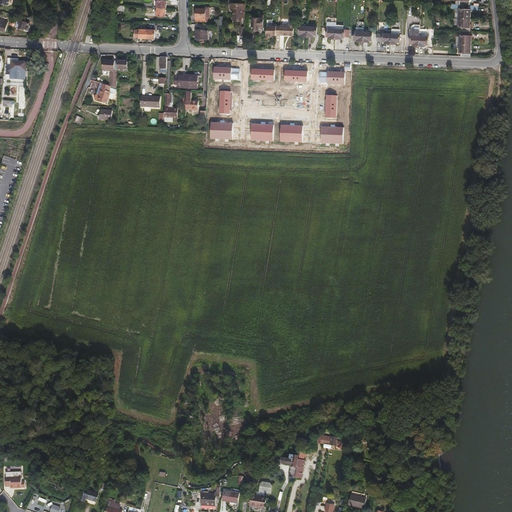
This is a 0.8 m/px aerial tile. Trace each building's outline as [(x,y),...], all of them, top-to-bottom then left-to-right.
[(166,8),(167,0),(160,0),(158,0),(158,7),(166,8)] [(242,11),(243,3),(231,3),(231,8),(234,9),(233,21),(240,22),(242,22),(242,18),(246,18),(246,11),(242,11)] [(469,18),(470,9),(468,9),(469,5),(459,4),(459,17),(469,18)] [(166,16),(166,8),(158,7),(157,16),(166,16)] [(206,18),(206,9),(203,9),(197,9),(196,21),(208,22),(208,21),(208,18),(206,18)] [(263,28),(264,18),(254,18),(249,17),(248,18),(248,30),(262,31),(262,30),(261,29),(261,28),(263,28)] [(469,31),(469,18),(459,17),(458,26),(459,27),(459,30),(469,31)] [(27,31),(29,22),(18,19),(15,26),(24,29),(24,30),(27,31)] [(400,41),(400,33),(399,33),(399,24),(398,24),(398,21),(391,21),(391,33),(391,37),(390,43),(397,43),(397,41),(400,41)] [(280,34),(280,26),(277,26),(277,25),(276,24),(273,24),(272,25),(272,26),(267,26),(267,35),(267,37),(272,37),(272,35),(273,35),(276,35),(276,34),(280,34)] [(293,36),(294,24),(289,24),(289,26),(280,26),(280,34),(280,36),(293,36)] [(307,36),(308,27),(299,27),(298,34),(301,35),(301,36),(307,36)] [(316,35),(316,27),(308,27),(307,36),(313,37),(313,35),(316,35)] [(335,38),(335,29),(327,28),(326,36),(329,36),(329,38),(335,38)] [(147,38),(147,30),(135,29),(134,38),(147,38)] [(207,39),(207,29),(196,29),(196,39),(207,39)] [(344,37),(344,29),(335,29),(335,38),(341,39),(341,37),(344,37)] [(155,39),(155,30),(147,30),(147,38),(155,39)] [(418,45),(419,36),(419,31),(411,30),(411,35),(410,35),(410,43),(413,43),(412,45),(418,45)] [(470,44),(471,35),(469,35),(469,31),(459,30),(459,37),(458,44),(470,44)] [(363,41),(363,32),(356,31),(355,31),(355,39),(357,39),(357,41),(363,41)] [(372,40),(372,32),(363,32),(363,41),(369,41),(369,40),(371,40),(372,40)] [(391,37),(391,33),(382,32),(382,33),(377,33),(377,40),(385,40),(385,42),(390,43),(391,37)] [(427,44),(427,36),(419,36),(418,45),(424,45),(424,44),(427,44)] [(470,57),(470,44),(458,44),(458,53),(459,53),(459,56),(470,57)] [(168,66),(168,57),(160,57),(159,70),(161,70),(161,72),(165,72),(165,73),(167,73),(168,66)] [(25,79),(25,61),(17,61),(17,59),(7,58),(6,80),(10,80),(10,79),(25,79)] [(117,69),(118,61),(104,61),(103,71),(109,71),(111,71),(114,71),(114,69),(117,69)] [(127,71),(127,62),(118,61),(117,69),(117,71),(127,71)] [(274,70),(252,69),(251,80),(274,80),(274,70)] [(307,71),(285,70),(284,81),(307,81),(307,71)] [(198,88),(199,75),(186,75),(186,78),(180,77),(175,77),(175,85),(179,85),(179,87),(198,88)] [(107,103),(110,92),(109,92),(111,87),(102,84),(101,89),(101,90),(98,100),(107,103)] [(198,111),(198,102),(191,102),(191,100),(191,91),(186,91),(185,110),(198,111)] [(230,91),(220,91),(219,114),(230,114),(230,91)] [(337,96),(326,95),(325,118),(336,118),(337,96)] [(160,108),(161,97),(152,97),(152,98),(140,97),(140,107),(155,108),(160,108)] [(9,114),(10,102),(10,100),(3,100),(2,113),(9,114)] [(177,120),(177,113),(178,108),(165,108),(164,118),(172,118),(172,120),(177,120)] [(111,119),(112,110),(100,109),(100,119),(104,118),(111,119)] [(81,124),(83,118),(77,115),(74,121),(81,124)] [(233,123),(211,122),(210,138),(232,139),(233,123)] [(273,125),(251,124),(250,140),(272,141),(273,125)] [(303,126),(281,125),(280,141),(302,142),(303,126)] [(343,127),(321,126),(320,143),(342,144),(343,127)] [(337,442),(337,439),(321,436),(318,438),(317,443),(322,444),(322,443),(330,444),(329,445),(336,447),(340,450),(345,445),(340,441),(339,443),(338,442),(337,442)] [(293,478),(298,452),(295,452),(294,457),(289,456),(289,460),(281,458),(280,464),(283,464),(290,466),(288,477),(293,478)] [(302,469),(304,461),(303,461),(298,460),(297,461),(295,467),(302,469)] [(300,479),(302,469),(295,467),(293,477),(300,479)] [(21,484),(20,473),(5,474),(6,488),(9,488),(13,488),(13,490),(24,490),(24,484),(21,484)] [(259,492),(271,493),(272,482),(260,481),(259,492)] [(218,499),(219,492),(218,492),(219,485),(216,485),(215,490),(214,490),(214,492),(202,491),(201,504),(215,505),(216,498),(218,499)] [(237,504),(239,491),(229,490),(223,489),(221,502),(237,504)] [(95,502),(98,494),(97,494),(97,492),(88,490),(87,491),(84,491),(84,494),(81,493),(79,501),(84,502),(85,499),(95,502)] [(264,508),(266,498),(257,496),(251,495),(249,506),(264,508)] [(363,510),(366,500),(349,496),(347,506),(363,510)] [(121,511),(122,511),(115,509),(116,507),(117,504),(114,503),(113,502),(111,501),(110,507),(106,506),(104,511),(121,511)] [(332,511),(334,505),(326,503),(325,511),(326,511),(332,511)]
